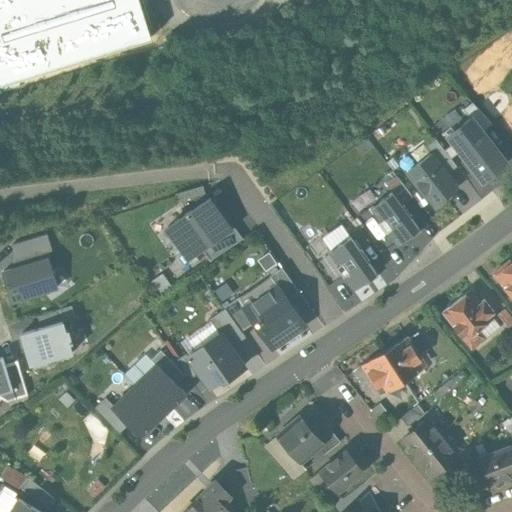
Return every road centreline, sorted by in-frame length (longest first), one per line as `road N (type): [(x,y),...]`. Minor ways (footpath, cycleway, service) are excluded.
road 1 (residential): [(307,362),(183,449),(117,511)]
road 2 (track): [(215,172),(0,197)]
road 3 (residential): [(344,338),(236,179),(215,172)]
road 4 (residential): [(511,219),(344,338)]
road 5 (residential): [(307,362),(426,511)]
